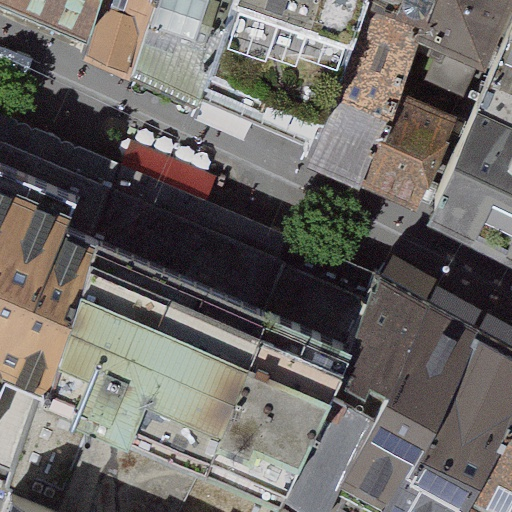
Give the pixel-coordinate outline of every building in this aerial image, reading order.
[(103,0),(32,0),(95,27),(103,0)] [(103,0),(95,27),(88,50),(138,72),(161,0),(103,0)] [(234,0),(161,0),(138,72),(200,98),(209,75),(234,0)] [(367,0),(234,0),(209,75),(322,123),(367,0)] [(429,15),(390,0),(367,0),(322,123),(312,151),(367,175),(404,93),(418,49),(429,15)] [(511,0),(390,0),(429,15),(418,49),(430,54),(424,75),(470,94),(511,0)] [(436,209),(511,245),(511,56),(506,54),(436,209)] [(460,116),(404,93),(367,175),(423,200),(460,116)] [(0,458),(19,466),(114,187),(28,150),(0,137),(0,458)] [(103,491),(198,222),(114,187),(19,466),(103,491)] [(185,511),(290,261),(198,222),(103,491),(145,511),(185,511)] [(275,511),(375,296),(290,261),(185,511),(275,511)] [(328,511),(431,303),(384,277),(375,296),(302,456),(275,511),(328,511)] [(387,511),(479,330),(431,303),(328,511),(387,511)] [(461,511),(511,411),(511,346),(479,330),(387,511),(461,511)] [(511,511),(511,411),(461,511),(511,511)] [(145,511),(103,491),(19,466),(3,511),(145,511)]
